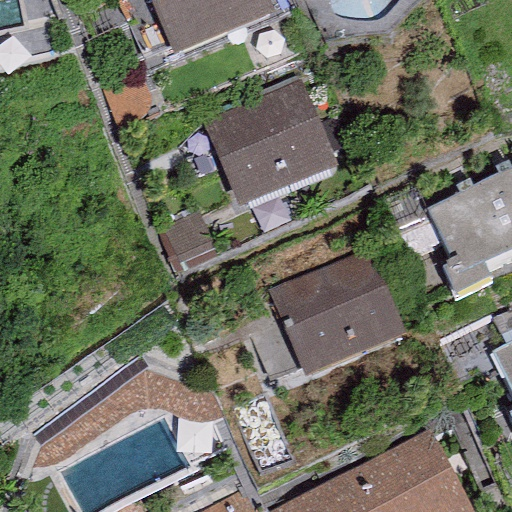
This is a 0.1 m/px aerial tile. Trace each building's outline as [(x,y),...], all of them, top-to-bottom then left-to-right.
[(143,0),(146,7),(118,22),(133,55),(255,8),(251,0),(143,0)] [(291,91),(200,129),(226,196),(317,160),(291,91)] [(511,174),(424,216),(450,270),(442,274),(455,301),(490,285),(485,273),(511,260),(511,174)] [(36,279),(14,296),(52,338),(90,315),(124,269),(93,239),(53,277),(36,279)] [(282,315),(237,337),(260,382),(395,329),(364,260),(273,295),(282,315)] [(511,349),(490,360),(511,406),(511,420),(508,423),(511,431),(511,349)] [(33,439),(35,469),(59,466),(106,434),(142,413),(164,418),(193,427),(218,424),(205,391),(141,365),(33,439)] [(452,511),(458,509),(423,441),(282,511),(253,511),(241,497),(216,511),(452,511)]
